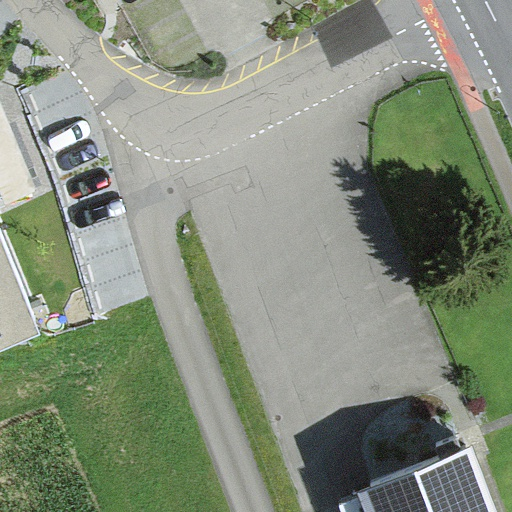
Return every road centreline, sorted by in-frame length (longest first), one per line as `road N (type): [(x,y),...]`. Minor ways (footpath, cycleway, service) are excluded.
road 1 (residential): [(253,511),(157,252),(162,126)]
road 2 (unknown): [(215,122),(356,428)]
road 3 (residential): [(450,0),(215,122),(162,126)]
road 4 (residential): [(162,126),(121,106),(23,0)]
